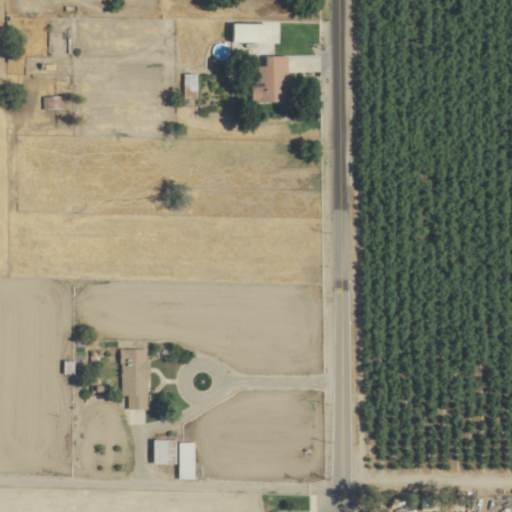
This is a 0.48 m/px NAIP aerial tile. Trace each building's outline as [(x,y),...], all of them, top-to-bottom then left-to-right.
[(266,41),(266,23),(230,22),(230,41),(266,41)] [(288,54),(265,55),(265,65),(251,65),(252,102),(288,102),(288,54)] [(182,73),(183,97),(197,97),(196,73),(182,73)] [(118,348),(119,395),(126,395),(126,409),(147,408),(146,347),(118,348)] [(175,463),(175,439),(152,439),(152,463),(175,463)] [(193,441),(177,442),(177,478),(193,478),(193,441)]
